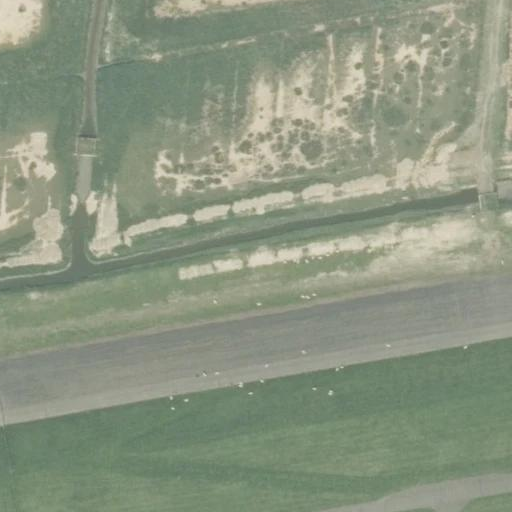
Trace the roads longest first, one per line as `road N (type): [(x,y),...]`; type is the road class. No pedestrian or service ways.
road 1 (track): [(511,463),(448,492),(96,455),(252,371)]
road 2 (track): [(0,416),(511,326)]
